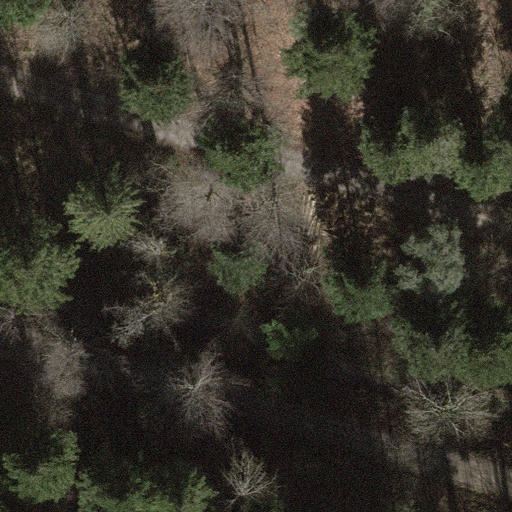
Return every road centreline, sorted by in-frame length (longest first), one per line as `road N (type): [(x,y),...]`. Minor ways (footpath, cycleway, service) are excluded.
road 1 (track): [(0,77),(511,226)]
road 2 (track): [(0,336),(511,479)]
